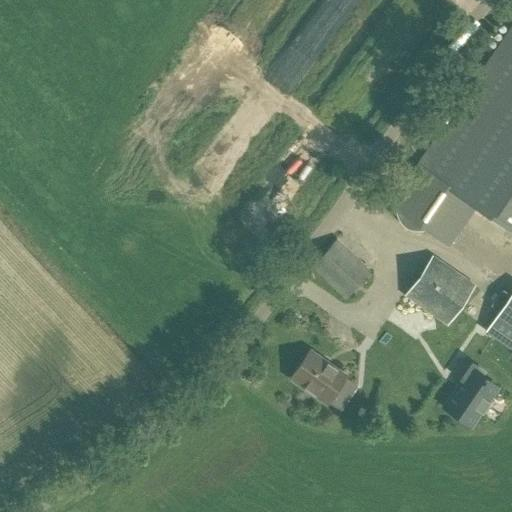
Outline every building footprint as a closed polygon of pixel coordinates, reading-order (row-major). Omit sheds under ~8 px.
[(511,40),(424,170),(417,165),(389,206),(395,211),(395,214),(396,218),(399,224),(403,228),(408,231),(414,232),(420,232),(425,231),(447,246),(476,206),(511,230),(511,40)] [(345,298),(369,271),(337,240),(313,267),(345,298)] [(391,316),(361,358),(394,380),(391,385),(399,392),(420,406),(458,351),(438,337),(446,324),(447,324),(473,286),(433,257),(406,296),(437,318),(428,330),(432,333),(427,341),(391,316)] [(511,293),(486,332),(511,349),(511,293)] [(326,404),(346,376),(323,360),(320,363),(307,354),(290,379),(326,404)] [(439,404),(466,423),(475,409),(479,412),(487,399),(484,398),(493,385),(476,373),(480,367),(461,354),(449,372),(457,377),(439,404)]
